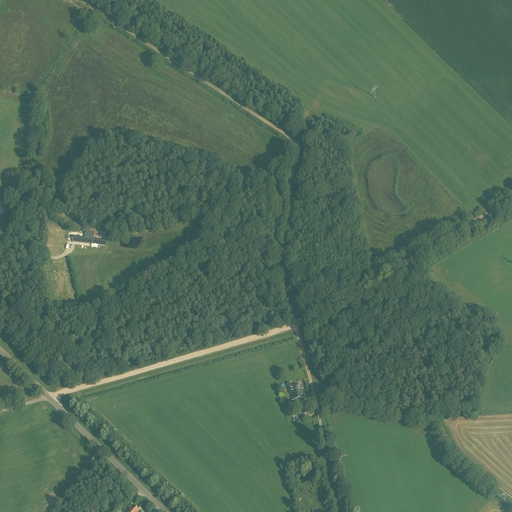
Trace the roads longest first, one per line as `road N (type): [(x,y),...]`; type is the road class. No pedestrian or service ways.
road 1 (track): [(81,0),(295,144),(276,232),(293,323)]
road 2 (track): [(252,298),(159,322),(95,324),(65,342),(9,288),(17,246)]
road 3 (track): [(293,323),(511,198)]
road 4 (track): [(61,393),(293,323)]
road 5 (track): [(342,511),(293,323)]
road 6 (secondary): [(165,511),(47,396)]
road 7 (track): [(0,235),(42,257),(66,247),(50,196),(23,173)]
